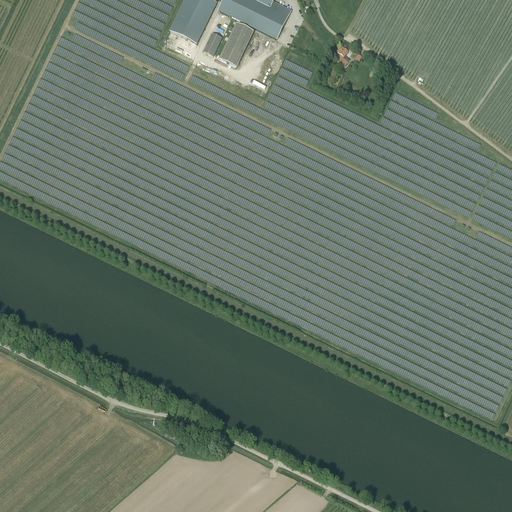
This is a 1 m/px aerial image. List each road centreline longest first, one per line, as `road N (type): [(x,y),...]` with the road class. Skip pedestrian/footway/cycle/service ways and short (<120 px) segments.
road 1 (track): [(0,197),(511,445)]
road 2 (track): [(511,245),(183,85),(221,0)]
road 3 (track): [(372,511),(0,346)]
road 4 (track): [(345,39),(511,160)]
road 5 (track): [(183,85),(64,26)]
